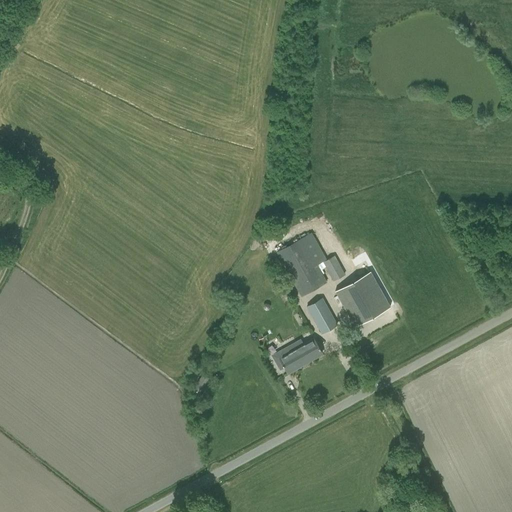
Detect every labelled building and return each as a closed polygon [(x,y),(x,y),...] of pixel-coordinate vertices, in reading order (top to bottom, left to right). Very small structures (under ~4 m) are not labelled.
[(311,233),(276,253),(301,297),(327,283),(317,265),(326,259),(311,233)] [(324,262),(334,281),(344,275),(334,256),(324,262)] [(370,271),(336,290),(356,326),(390,307),(370,271)] [(322,298),(306,307),(321,333),(336,325),(322,298)] [(313,338),(286,353),(279,358),(282,364),(282,365),(283,367),(284,366),(287,373),(321,354),(319,349),(319,347),(318,347),(313,338)]
